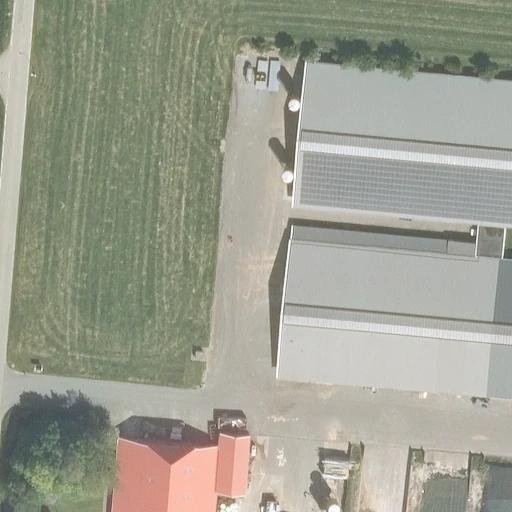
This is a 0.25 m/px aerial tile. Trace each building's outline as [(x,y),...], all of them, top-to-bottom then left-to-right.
[(292,242),(280,374),(487,393),(490,394),(502,261),(505,224),(511,224),(511,83),(309,65),(296,205),(478,222),(477,243),(475,259),(447,256),(292,242)] [(448,240),(447,256),(475,259),(477,243),(448,240)] [(511,262),(502,261),(490,394),(511,395),(511,262)] [(241,494),(246,432),(218,430),(217,445),(117,436),(110,511),(211,511),(213,492),(241,494)] [(404,511),(410,460),(386,457),(379,511),(404,511)]
